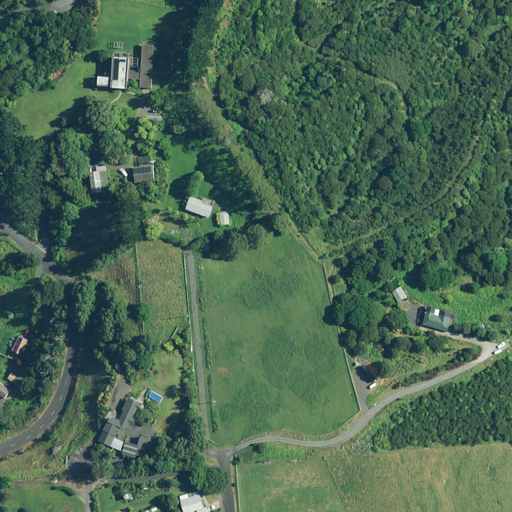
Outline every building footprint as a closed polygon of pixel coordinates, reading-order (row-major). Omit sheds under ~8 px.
[(154,46),(144,45),(142,71),(131,70),(130,79),(141,79),(141,87),(152,88),(154,46)] [(100,77),(99,85),(114,86),(114,88),(127,88),(129,58),(116,58),(115,78),(100,77)] [(109,191),(106,164),(90,166),(93,193),(109,191)] [(156,181),(154,165),(134,168),(136,183),(156,181)] [(203,201),(192,197),(187,209),(209,217),(213,207),(202,202),(203,201)] [(230,224),(229,214),(221,215),(222,225),(230,224)] [(407,298),(401,286),(392,291),(398,302),(407,298)] [(451,332),(452,325),(450,325),(452,318),(427,311),(423,324),(451,332)] [(27,340),(19,336),(13,351),(20,355),(27,340)] [(10,391),(0,383),(0,395),(4,399),(10,391)] [(125,444),(126,442),(116,438),(118,434),(122,435),(125,428),(132,425),(135,426),(138,418),(134,417),(137,410),(142,412),(144,406),(142,405),(143,401),(129,395),(120,416),(111,412),(100,441),(122,450),(125,444)] [(122,450),(121,453),(135,459),(136,456),(144,459),(151,439),(142,435),(136,449),(125,444),(122,450)] [(204,508),(199,491),(188,494),(180,496),(184,511),(190,511),(197,510),(197,511),(208,511),(207,508),(204,508)]
